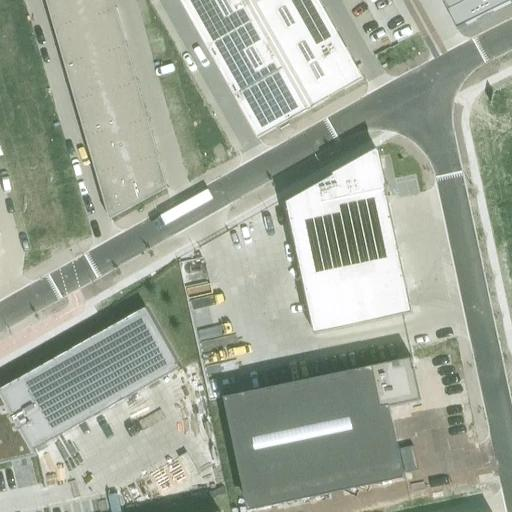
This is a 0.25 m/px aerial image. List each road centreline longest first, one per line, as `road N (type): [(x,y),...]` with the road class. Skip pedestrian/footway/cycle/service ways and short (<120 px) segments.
road 1 (unclassified): [(0,319),(427,84)]
road 2 (unclassified): [(427,84),(511,474)]
